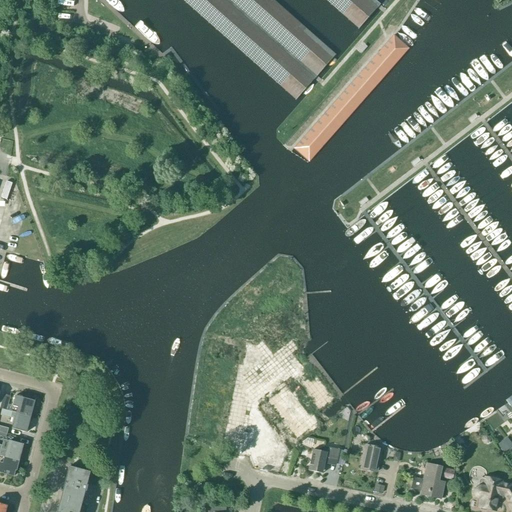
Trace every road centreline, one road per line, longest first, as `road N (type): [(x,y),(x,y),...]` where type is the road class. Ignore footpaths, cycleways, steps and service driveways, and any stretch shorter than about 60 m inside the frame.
road 1 (unclassified): [(26,498),(53,389),(0,373)]
road 2 (residential): [(409,510),(256,477)]
